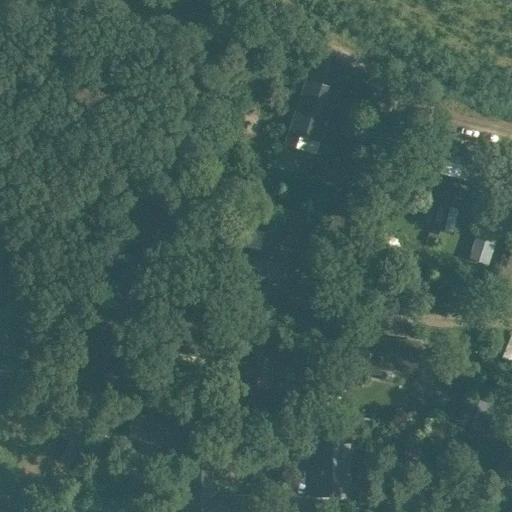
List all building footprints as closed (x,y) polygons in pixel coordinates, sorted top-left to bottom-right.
[(316,155),(336,91),(305,81),(289,131),(284,145),(316,155)] [(474,181),(477,170),(458,164),(455,175),(474,181)] [(323,165),(315,193),(337,199),(346,172),(323,165)] [(452,177),(417,168),(411,195),(444,204),(452,177)] [(366,171),(350,201),(364,209),(380,179),(366,171)] [(332,221),(313,254),(324,261),(351,220),(334,211),(327,218),(332,221)] [(470,258),(487,264),(498,228),(481,223),(470,258)] [(264,231),(260,252),(252,251),(247,274),(284,281),(289,257),(292,236),(264,231)] [(194,281),(196,266),(182,264),(180,278),(194,281)] [(177,320),(169,350),(195,355),(203,326),(177,320)] [(244,332),(239,352),(229,396),(252,402),(263,358),(287,364),(292,345),(244,332)] [(502,356),(511,358),(511,335),(507,334),(502,356)] [(370,337),(368,357),(366,367),(415,373),(419,343),(383,339),(371,338),(371,337),(370,337)] [(139,401),(142,385),(123,381),(119,396),(139,401)] [(483,430),(489,415),(474,410),(469,425),(483,430)] [(180,425),(133,417),(130,436),(176,444),(180,425)] [(367,418),(366,430),(384,432),(385,420),(367,418)] [(374,435),(351,434),(351,445),(373,446),(374,435)] [(200,461),(206,447),(196,443),(191,457),(200,461)] [(314,444),(313,496),(351,497),(351,445),(314,444)] [(479,465),(479,450),(461,450),(460,464),(479,465)] [(499,492),(511,491),(511,460),(499,460),(499,492)] [(210,496),(210,472),(190,472),(189,511),(258,511),(257,497),(210,496)]
